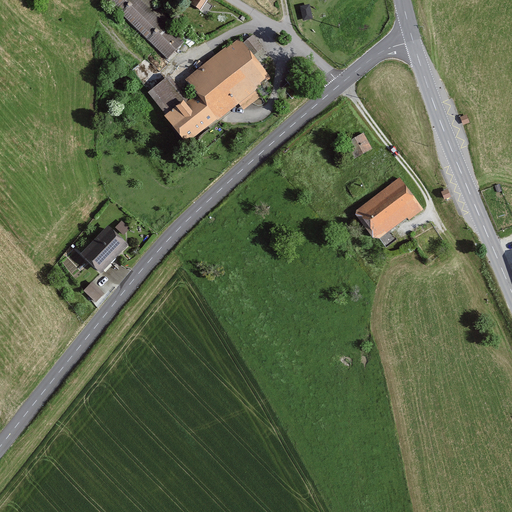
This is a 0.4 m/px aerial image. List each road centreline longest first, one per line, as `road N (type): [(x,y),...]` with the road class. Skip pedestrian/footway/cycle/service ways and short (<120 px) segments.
road 1 (tertiary): [(341,84),(176,233),(0,448)]
road 2 (tertiary): [(412,38),(511,290)]
road 3 (residential): [(341,84),(417,178),(437,219)]
road 4 (unclassified): [(235,0),(284,30),(341,84)]
